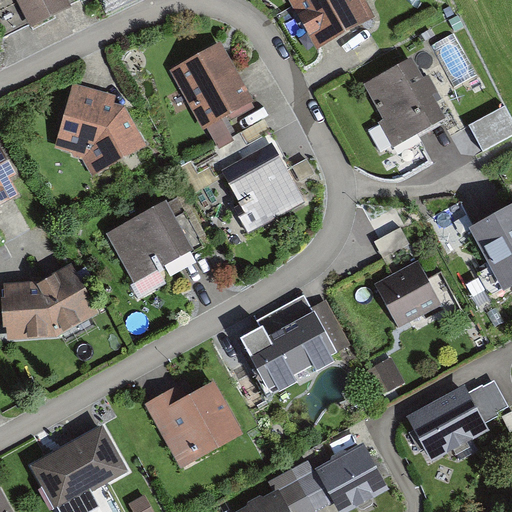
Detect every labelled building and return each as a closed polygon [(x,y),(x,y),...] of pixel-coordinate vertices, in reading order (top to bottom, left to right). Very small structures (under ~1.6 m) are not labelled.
[(0,0),(0,3),(6,0),(12,0),(27,31),(72,9),(67,0),(0,0)] [(295,0),(325,54),(383,23),(370,0),(295,0)] [(178,75),(209,134),(262,107),(231,47),(178,75)] [(368,91),(400,150),(454,121),(422,62),(368,91)] [(89,161),(99,182),(153,153),(130,108),(114,118),(120,101),(84,90),(62,148),(89,161)] [(511,109),(509,104),(473,122),(487,150),(511,136),(511,109)] [(0,133),(0,213),(33,196),(0,134),(0,133)] [(250,237),(311,209),(281,145),(220,174),(250,237)] [(511,203),(469,227),(504,290),(511,285),(511,203)] [(112,239),(135,286),(202,253),(179,206),(112,239)] [(376,285),(400,330),(446,305),(422,261),(376,285)] [(79,269),(51,286),(11,287),(13,344),(61,343),(106,317),(79,269)] [(450,307),(461,302),(446,271),(435,277),(450,307)] [(273,394),(344,355),(318,308),(247,348),(273,394)] [(184,383),(149,402),(183,468),(250,434),(222,380),(191,396),(184,383)] [(466,387),(407,420),(431,461),(489,428),(466,387)] [(113,429),(41,466),(64,511),(107,511),(99,495),(136,475),(113,429)] [(320,511),(342,501),(347,511),(352,511),(397,487),(372,442),(243,511),(320,511)] [(0,511),(17,511),(6,489),(0,492),(0,511)] [(158,511),(148,493),(132,502),(137,511),(158,511)]
